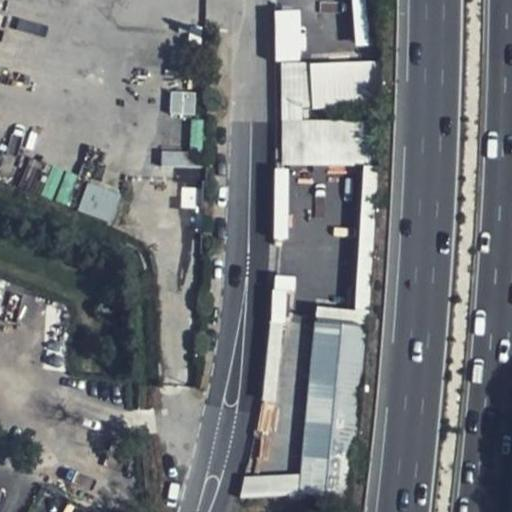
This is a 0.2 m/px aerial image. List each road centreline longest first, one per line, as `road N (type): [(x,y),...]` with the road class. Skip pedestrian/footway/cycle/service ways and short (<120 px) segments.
road 1 (residential): [(198,511),(239,380),(251,0)]
road 2 (motorway): [(431,0),(428,174),(402,511)]
road 3 (motorway): [(480,511),(511,113)]
